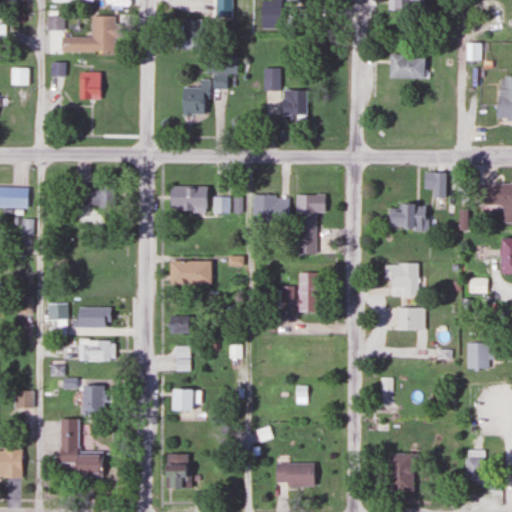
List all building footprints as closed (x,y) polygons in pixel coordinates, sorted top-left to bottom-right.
[(231,16),(230,0),(213,0),(213,16),(231,16)] [(385,0),(385,12),(421,12),(421,1),(418,1),(418,0),(385,0)] [(59,36),(60,51),(112,51),(112,15),(90,15),(90,36),(59,36)] [(61,16),(48,16),(48,29),(61,29),(61,16)] [(201,48),(201,18),(180,18),(180,48),(201,48)] [(465,73),(480,73),(480,42),(465,42),(465,73)] [(422,78),(422,55),(387,55),(386,78),(422,78)] [(64,76),(64,63),(51,63),(51,76),(64,76)] [(10,85),(29,85),(29,67),(10,67),(10,85)] [(279,67),(262,67),(262,90),(279,90),(279,67)] [(78,98),(100,98),(100,71),(78,71),(78,98)] [(495,118),(511,119),(511,76),(496,76),(495,118)] [(281,118),(305,118),(305,90),(281,90),(281,118)] [(445,199),(445,173),(421,173),(421,189),(430,189),(430,199),(445,199)] [(108,183),(72,183),(72,204),(108,204),(108,183)] [(511,223),(511,183),(476,184),(476,205),(501,205),(501,223),(511,223)] [(0,206),(27,206),(27,186),(0,186),(0,206)] [(205,211),(205,186),(167,186),(167,211),(205,211)] [(252,223),(273,223),(273,194),(252,194),(252,223)] [(315,254),(315,194),(294,194),(294,254),(315,254)] [(212,213),(242,213),(242,196),(212,196),(212,213)] [(426,204),(398,205),(398,212),(387,212),(387,230),(427,229),(426,204)] [(32,234),(32,219),(22,219),(22,234),(32,234)] [(511,273),(511,238),(497,238),(497,274),(511,273)] [(209,260),(168,260),(168,284),(209,284),(209,260)] [(383,264),(383,278),(388,278),(388,287),(415,287),(415,264),(383,264)] [(315,311),(315,272),(296,272),(296,287),(267,287),(267,311),(315,311)] [(485,278),(468,278),(468,293),(485,293),(485,278)] [(67,319),(67,302),(48,302),(48,319),(67,319)] [(108,306),(75,307),(76,328),(108,327),(108,306)] [(379,312),(379,332),(419,332),(419,312),(379,312)] [(166,333),(186,333),(186,315),(166,315),(166,333)] [(76,360),(112,360),(112,339),(76,339),(76,360)] [(465,369),(490,369),(490,342),(465,342),(465,369)] [(105,385),(80,385),(80,414),(105,414),(105,385)] [(199,411),(199,389),(169,389),(169,411),(199,411)] [(31,390),(13,390),(13,407),(31,407),(31,390)] [(76,453),(76,418),(58,418),(57,463),(72,463),(72,475),(98,475),(98,454),(76,453)] [(0,477),(20,477),(20,449),(0,449),(0,477)] [(385,453),(385,493),(411,493),(411,453),(385,453)] [(187,454),(163,454),(163,489),(187,489),(187,454)] [(463,483),(482,483),(482,458),(463,458),(463,483)] [(273,486),(311,486),(311,462),(273,462),(273,486)]
